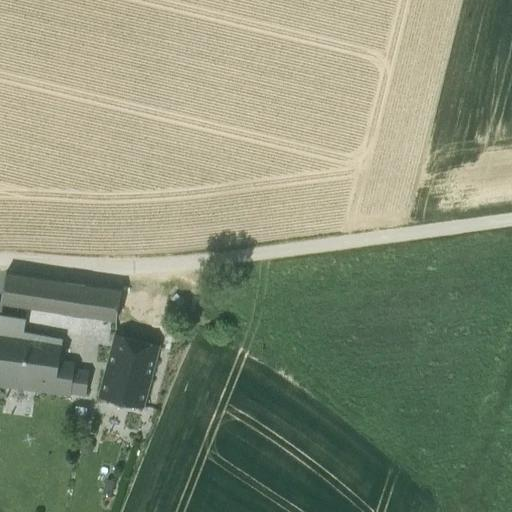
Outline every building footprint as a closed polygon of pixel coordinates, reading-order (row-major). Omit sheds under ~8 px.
[(24,306),(64,312),(68,282),(6,273),(1,302),(24,306)] [(64,312),(81,315),(86,285),(68,282),(64,312)] [(121,290),(86,285),(81,315),(116,320),(121,290)] [(172,289),(162,300),(180,316),(190,304),(172,289)] [(57,363),(60,342),(36,338),(34,337),(34,339),(22,336),(25,314),(22,313),(1,309),(0,312),(0,383),(85,395),(85,372),(72,370),(72,365),(57,363)] [(144,406),(159,347),(114,335),(107,363),(113,364),(110,376),(104,375),(99,394),(144,406)]
